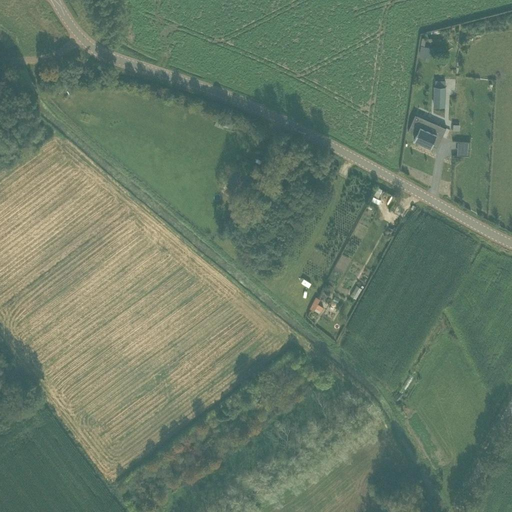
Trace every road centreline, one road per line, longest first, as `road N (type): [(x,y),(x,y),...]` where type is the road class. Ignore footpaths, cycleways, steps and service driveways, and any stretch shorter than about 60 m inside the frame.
road 1 (unclassified): [(511,243),(326,141),(115,59),(79,35)]
road 2 (unclassified): [(455,511),(511,406)]
